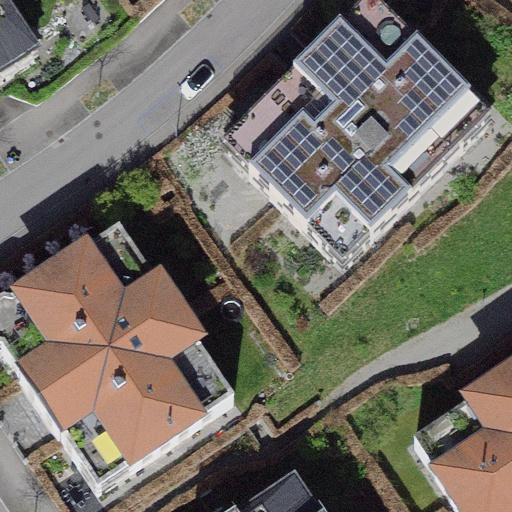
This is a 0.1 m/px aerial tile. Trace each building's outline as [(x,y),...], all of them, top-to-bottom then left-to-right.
[(0,0),(0,112),(23,98),(0,63),(43,35),(19,0),(0,0)] [(249,139),(284,173),(261,196),(325,260),(360,226),(382,249),(474,157),(452,134),(486,100),(387,2),(306,82),(249,139)] [(0,319),(0,371),(17,397),(15,398),(32,424),(55,458),(57,456),(76,485),(111,461),(130,490),(239,418),(201,361),(203,359),(164,299),(162,301),(123,244),(8,320),(0,319)] [(483,417),(422,458),(458,511),(511,511),(511,394),(482,415),(483,417)] [(273,511),(305,511),(296,497),(273,511)]
